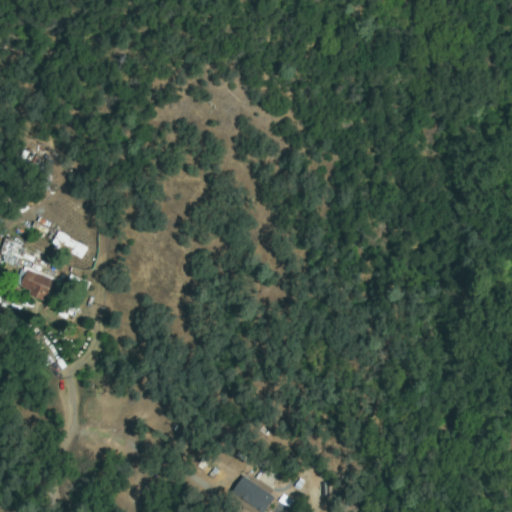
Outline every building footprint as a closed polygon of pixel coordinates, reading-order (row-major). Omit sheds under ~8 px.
[(88,198),(94,192),(108,207),(102,213),(88,198)] [(73,253),(70,258),(49,242),(58,230),(86,251),(81,259),(73,253)] [(5,245),(19,249),(14,264),(1,260),(5,245)] [(53,284),(44,300),(17,284),(27,268),(53,284)] [(241,479),(273,498),(264,511),(262,511),(232,494),(241,479)]
